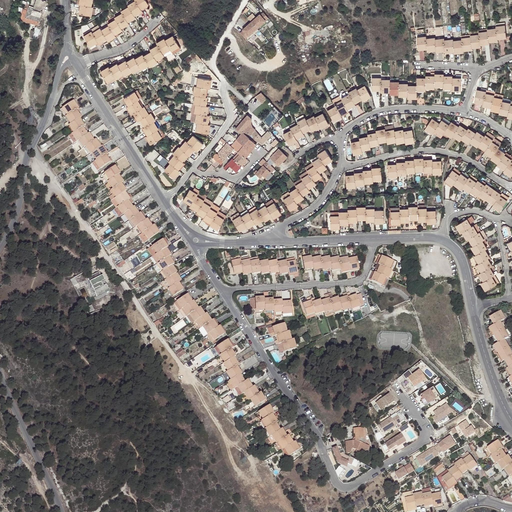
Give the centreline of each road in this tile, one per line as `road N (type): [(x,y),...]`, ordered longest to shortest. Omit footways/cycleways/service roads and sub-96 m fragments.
road 1 (track): [(34,150),(229,446),(256,461),(291,511)]
road 2 (residential): [(396,388),(425,437),(338,487),(317,437),(222,290)]
road 3 (unclassified): [(0,253),(69,51)]
road 4 (residential): [(511,187),(461,156),(430,150),(339,168)]
road 5 (residential): [(373,237),(366,270),(353,282),(222,290)]
road 6 (residential): [(163,198),(77,65)]
road 7 (unclassified): [(62,511),(0,373)]
road 8 (residential): [(373,237),(237,243)]
road 9 (residential): [(237,243),(317,205),(339,168)]
road 10 (residential): [(341,134),(376,112),(463,112)]
road 11 (residential): [(511,419),(472,306)]
